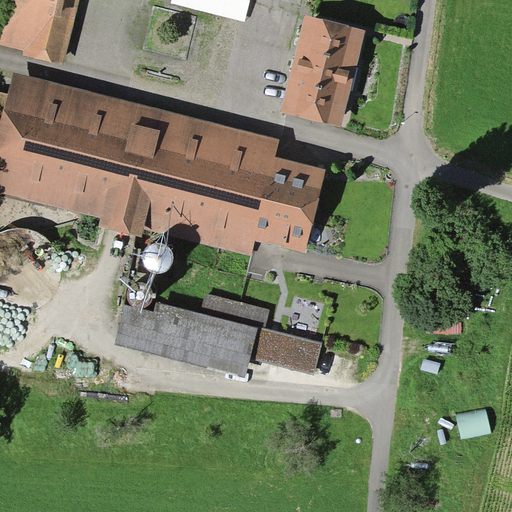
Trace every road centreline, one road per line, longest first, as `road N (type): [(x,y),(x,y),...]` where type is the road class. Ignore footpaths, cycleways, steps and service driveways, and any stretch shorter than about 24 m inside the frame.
road 1 (track): [(411,164),(0,58)]
road 2 (track): [(411,164),(375,511)]
road 3 (residential): [(411,164),(439,0)]
